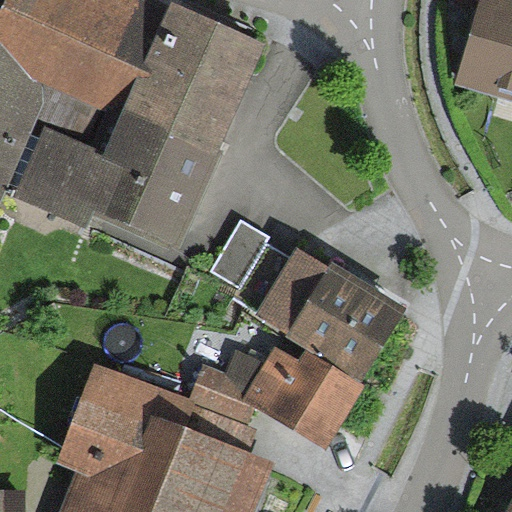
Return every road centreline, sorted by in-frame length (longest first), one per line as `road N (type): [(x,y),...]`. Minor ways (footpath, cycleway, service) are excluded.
road 1 (residential): [(359,2),(395,143),(448,251),(483,283)]
road 2 (residential): [(483,283),(453,412),(409,511)]
